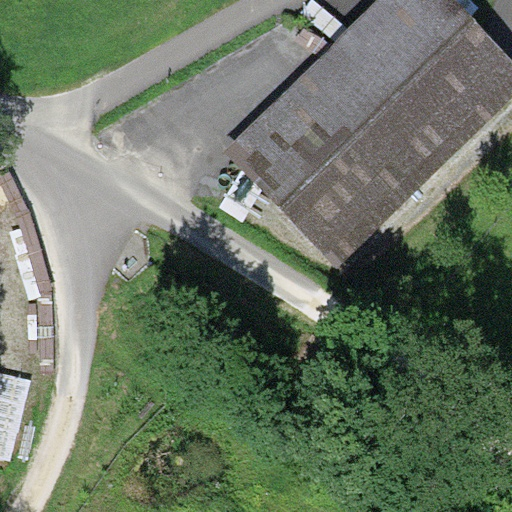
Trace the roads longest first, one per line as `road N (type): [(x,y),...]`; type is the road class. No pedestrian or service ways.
road 1 (track): [(57,160),(230,251),(375,350),(511,468)]
road 2 (track): [(20,511),(71,374),(57,160),(22,131)]
road 3 (track): [(0,117),(22,131),(263,0)]
